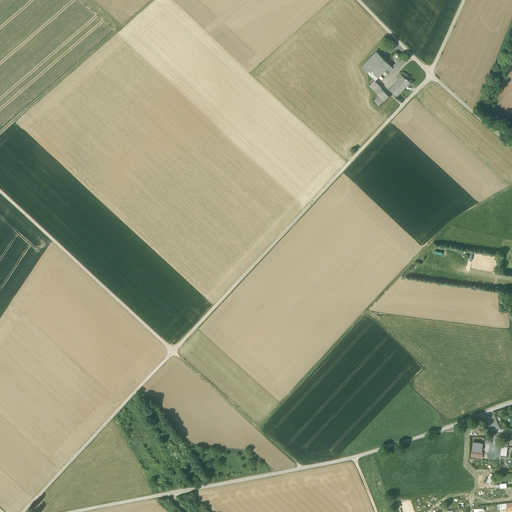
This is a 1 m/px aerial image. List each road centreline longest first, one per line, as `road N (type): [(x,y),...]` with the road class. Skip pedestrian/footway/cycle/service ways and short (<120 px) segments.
road 1 (track): [(431,74),(22,511)]
road 2 (track): [(475,417),(354,458),(74,511)]
road 3 (track): [(300,468),(0,191)]
road 4 (track): [(511,185),(456,215),(257,428)]
road 5 (track): [(153,0),(0,133)]
